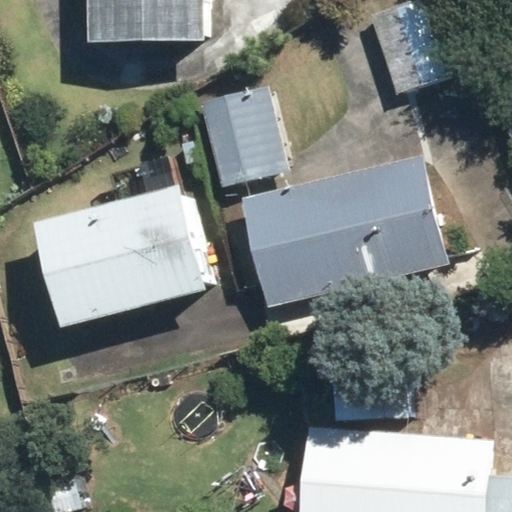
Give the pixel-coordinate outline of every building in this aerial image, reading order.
[(92,0),(93,52),(211,52),(211,0),(92,0)] [(430,0),(374,18),(401,100),(479,75),(454,0),(430,0)] [(273,92),(206,108),(226,193),(293,177),(273,92)] [(257,260),(271,315),(453,269),(439,216),(427,162),(244,203),(257,260)] [(186,194),(40,232),(51,285),(67,337),(214,299),(211,289),(219,287),(196,200),(188,202),(186,194)] [(500,446),(312,432),(305,511),(511,511),(511,480),(497,480),(500,446)]
